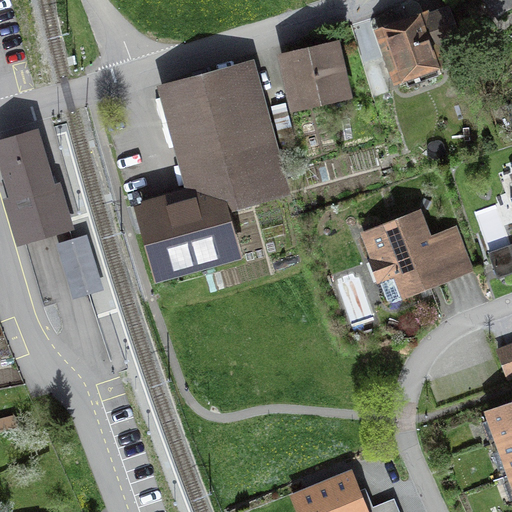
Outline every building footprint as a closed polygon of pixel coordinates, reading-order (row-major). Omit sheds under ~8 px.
[(511,0),(478,0),(497,28),(511,17),(511,0)] [(406,89),(437,79),(433,67),(439,66),(433,48),(460,40),(451,12),(380,33),(394,79),(402,77),(406,89)] [(298,100),(342,90),(333,51),(289,61),(298,100)] [(221,208),(283,191),(249,66),(169,88),(196,187),(142,202),(145,212),(143,213),(159,271),(232,251),(221,208)] [(47,185),(48,184),(34,136),(0,146),(28,237),(59,228),(47,185)] [(456,230),(428,241),(417,214),(364,234),(374,258),(380,256),(387,276),(381,278),(379,282),(386,300),(392,302),(401,299),(402,294),(429,284),(424,272),(438,267),(432,251),(460,241),(456,230)] [(497,277),(511,272),(511,250),(510,245),(489,253),(497,277)] [(508,377),(511,375),(511,345),(498,351),(508,377)] [(511,435),(511,399),(510,400),(511,405),(489,413),(499,441),(511,435)] [(511,475),(511,474),(511,435),(499,441),(511,475)] [(363,511),(349,477),(298,498),(303,511),(363,511)]
